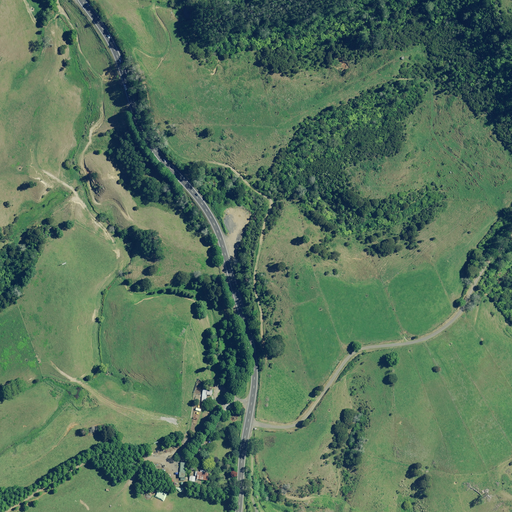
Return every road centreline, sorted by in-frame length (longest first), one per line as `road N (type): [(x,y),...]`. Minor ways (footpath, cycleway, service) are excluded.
road 1 (primary): [(84,0),(121,60),(132,115),(199,190),(225,236),(253,352),(248,416)]
road 2 (unclassified): [(248,416),(281,425),(296,420),(360,344),(437,328),(460,307),(484,259),(511,237)]
road 3 (track): [(251,400),(220,407),(186,457),(115,447),(1,511)]
